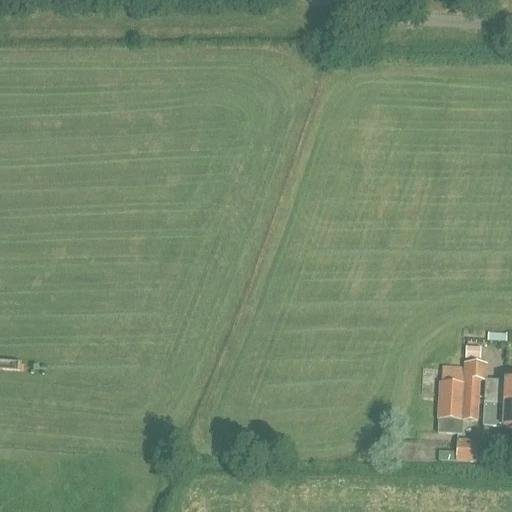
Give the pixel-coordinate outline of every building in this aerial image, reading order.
[(486,380),(487,366),(463,364),(461,403),(478,404),(479,380),(486,380)] [(477,423),(478,404),(461,403),(462,369),(439,368),(436,433),(436,435),(462,436),(463,422),(477,423)] [(482,404),(483,404),(511,405),(511,383),(491,382),(491,387),(484,387),(482,404)] [(511,429),(511,405),(503,405),(483,404),(482,428),(501,429),(511,429)] [(483,443),(456,442),(455,463),(481,464),(483,443)]
